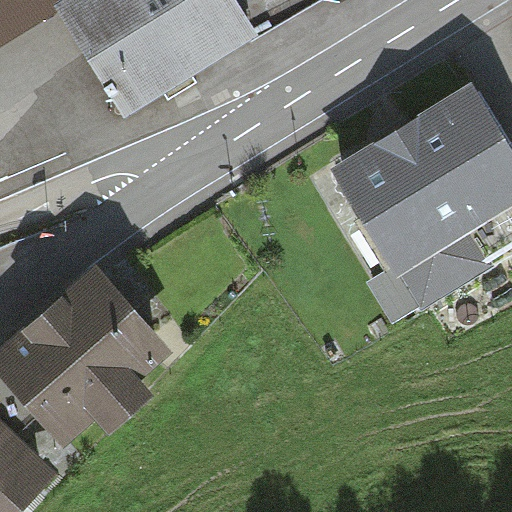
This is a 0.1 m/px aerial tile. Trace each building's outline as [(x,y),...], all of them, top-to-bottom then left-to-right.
[(240,28),(223,0),(81,0),(68,8),(122,99),(193,57),(240,28)] [(38,38),(0,60),(0,122),(65,84),(38,38)] [(511,159),(472,92),(334,173),(409,301),(480,259),(461,228),(511,197),(511,159)] [(96,273),(0,356),(0,370),(60,438),(95,408),(112,427),(145,399),(128,379),(162,349),(96,273)] [(0,511),(11,511),(45,475),(0,434),(0,511)]
